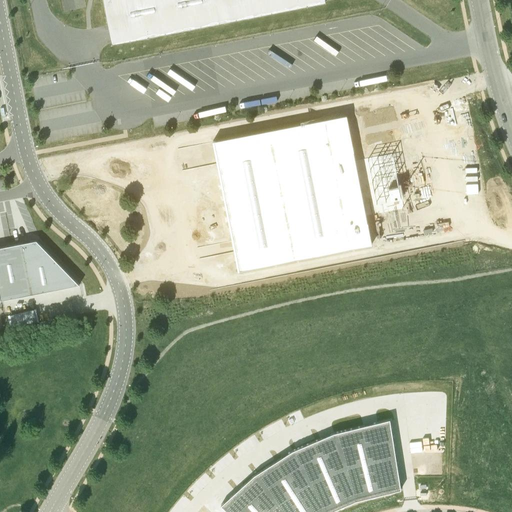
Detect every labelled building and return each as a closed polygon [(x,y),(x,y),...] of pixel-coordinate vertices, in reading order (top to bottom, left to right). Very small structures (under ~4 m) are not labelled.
[(103,0),(112,43),(326,2),(325,0),(103,0)] [(212,62),(207,72),(224,81),(225,78),(229,80),(232,72),(212,62)] [(346,115),(212,141),(237,268),(371,242),(346,115)] [(35,238),(0,245),(0,299),(79,283),(35,238)] [(220,505),(228,511),(328,511),(356,500),(401,489),(390,418),(334,432),(293,449),(255,474),(220,505)]
